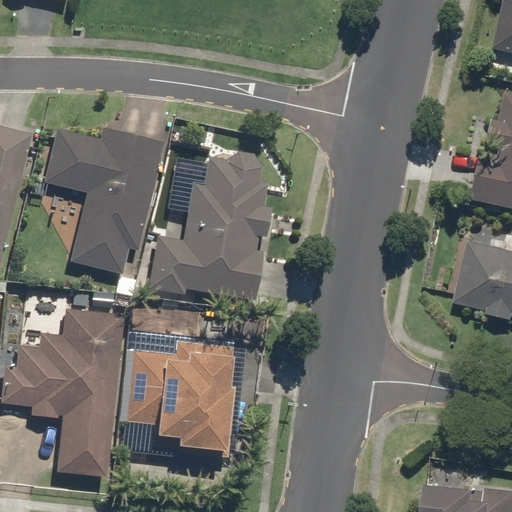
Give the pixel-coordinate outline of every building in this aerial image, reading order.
[(511,0),(498,0),(487,53),(511,58),(511,0)] [(481,122),(462,204),(511,214),(511,98),(500,96),(494,125),(481,122)] [(0,269),(1,270),(34,133),(0,124),(0,269)] [(141,252),(167,141),(103,127),(101,138),(58,128),(45,183),(87,193),(71,263),(126,276),(132,250),(141,252)] [(159,234),(150,289),(186,295),(187,288),(257,301),(266,251),(260,250),(262,236),(269,237),(274,207),(266,205),(270,183),(262,182),(265,168),(257,154),(240,151),(227,160),(210,157),(205,182),(195,181),(184,239),(159,234)] [(511,253),(464,243),(449,308),(511,322),(511,253)] [(111,477),(127,314),(67,308),(64,335),(22,330),(18,366),(5,365),(1,403),(34,406),(33,416),(64,419),(58,472),(111,477)] [(153,451),(231,458),(241,346),(132,336),(124,421),(156,424),(153,451)] [(511,511),(511,488),(430,482),(427,511),(511,511)]
